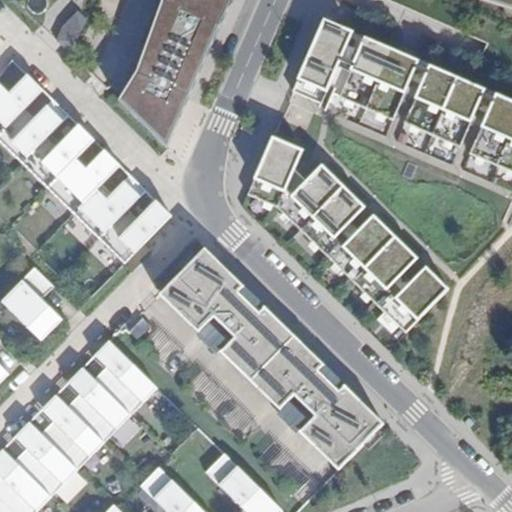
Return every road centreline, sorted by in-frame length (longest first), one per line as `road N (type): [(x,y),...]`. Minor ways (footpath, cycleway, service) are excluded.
road 1 (residential): [(482,480),(210,212)]
road 2 (residential): [(210,212),(0,423)]
road 3 (residential): [(275,0),(220,124),(203,195)]
road 4 (residential): [(86,99),(182,189),(203,195)]
